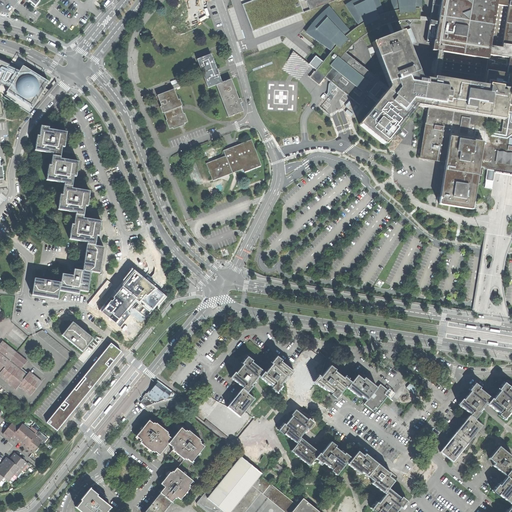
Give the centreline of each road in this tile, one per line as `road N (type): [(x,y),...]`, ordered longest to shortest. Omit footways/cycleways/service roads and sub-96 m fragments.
road 1 (residential): [(375,347),(351,350),(257,329),(232,345),(190,395),(150,409),(119,442)]
road 2 (residential): [(87,307),(32,309),(25,294),(31,255),(16,242),(14,184),(26,133),(58,93)]
road 3 (tertiary): [(511,327),(227,278)]
road 4 (tertiary): [(71,75),(116,124),(160,231),(216,291)]
road 5 (tertiary): [(227,278),(174,230),(126,115),(86,66)]
road 6 (residential): [(307,360),(179,511)]
road 7 (tertiary): [(104,428),(216,291)]
road 8 (tertiary): [(216,291),(248,309),(377,331)]
road 9 (residential): [(150,245),(108,136),(89,141)]
road 10 (tertiary): [(377,331),(511,352)]
road 11 (residential): [(89,141),(124,235),(124,268)]
